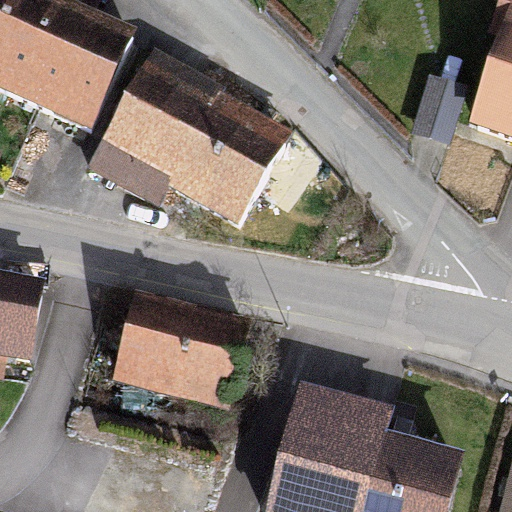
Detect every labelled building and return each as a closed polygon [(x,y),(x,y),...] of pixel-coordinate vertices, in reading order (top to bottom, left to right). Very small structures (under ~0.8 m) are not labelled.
[(11,0),(0,0),(0,114),(92,155),(136,56),(90,36),(106,1),(103,0),(49,0),(43,14),(11,0)] [(511,3),(497,44),(510,49),(477,140),(511,152),(511,3)] [(288,150),(153,76),(106,162),(241,236),(288,150)] [(0,371),(23,376),(36,306),(0,298),(0,371)] [(243,351),(140,323),(119,399),(222,427),(243,351)] [(383,439),(300,416),(273,511),(442,511),(451,483),(376,462),(383,439)]
